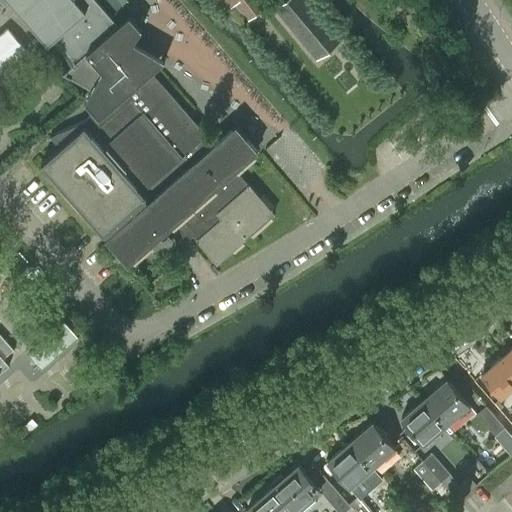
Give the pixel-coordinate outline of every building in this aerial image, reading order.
[(98,0),(11,0),(49,43),(56,36),(78,60),(59,76),(93,108),(86,118),(50,134),(59,145),(41,161),(129,261),(177,219),(186,239),(194,232),(198,236),(197,237),(217,260),(274,210),(249,182),(247,183),(235,169),(258,148),(236,123),(214,142),(150,70),(164,57),(134,39),(141,26),(130,14),(119,23),(98,0)] [(265,5),(261,0),(219,0),(222,3),(226,0),(235,0),(249,17),(265,5)] [(317,57),(343,35),(314,0),(281,0),(275,5),(317,57)] [(0,73),(27,49),(8,27),(0,34),(0,73)] [(42,369),(78,337),(64,321),(28,353),(42,369)] [(0,371),(9,364),(4,359),(15,349),(0,332),(0,371)] [(502,354),(499,356),(511,370),(511,345),(508,349),(506,347),(500,352),(502,354)] [(483,370),(481,372),(501,394),(511,384),(511,370),(499,356),(490,364),(489,362),(482,368),(483,370)] [(447,423),(469,403),(446,377),(425,396),(447,423)] [(425,443),(447,423),(425,396),(402,416),(425,443)] [(495,434),(505,425),(485,403),(476,411),(495,434)] [(373,465),(395,445),(373,420),(351,439),(373,465)] [(372,466),(373,465),(351,439),(328,460),(358,495),(350,502),(358,511),(373,511),(360,496),(370,487),(368,485),(380,474),(372,466)] [(442,480),(451,473),(432,451),(423,459),(442,480)] [(432,489),(442,480),(423,459),(413,467),(432,489)] [(312,494),(320,487),(298,463),(283,476),(281,473),(271,482),(295,509),(294,510),(295,511),(303,511),(317,501),(312,494)] [(251,511),(291,511),(294,510),(295,509),(271,482),(270,483),(273,486),(248,508),(251,511)] [(340,511),(343,511),(351,505),(332,483),(322,491),(340,511)]
